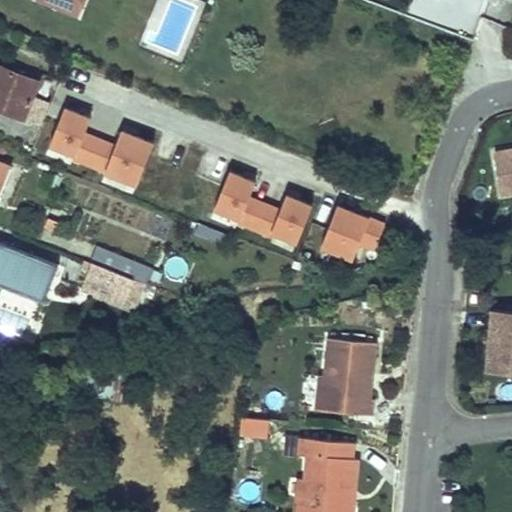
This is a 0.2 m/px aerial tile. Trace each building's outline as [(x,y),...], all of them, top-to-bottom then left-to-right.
[(43,0),(64,8),(77,14),(81,5),(74,2),(69,0),(43,0)] [(0,67),(0,108),(23,118),(37,82),(0,67)] [(54,92),(66,98),(75,78),(62,72),(55,87),(55,88),(54,92)] [(43,146),(136,178),(152,134),(119,123),(113,138),(84,128),(90,111),(59,100),(43,146)] [(511,145),(493,148),(501,193),(511,191),(511,145)] [(0,193),(10,167),(0,162),(0,193)] [(249,193),(256,175),(226,164),(209,209),(294,240),(310,197),(283,187),(277,203),(249,193)] [(316,241),(350,256),(356,243),(372,249),(385,219),(336,198),(316,241)] [(0,282),(21,291),(24,284),(47,294),(58,266),(0,242),(0,282)] [(92,263),(134,280),(146,285),(152,270),(98,248),(92,263)] [(169,255),(164,275),(183,280),(187,259),(169,255)] [(134,280),(92,263),(82,287),(123,304),(134,280)] [(24,284),(21,291),(44,301),(47,294),(24,284)] [(511,314),(490,312),(484,372),(511,374),(511,314)] [(322,384),(319,407),(371,412),(372,396),(369,396),(362,395),(364,371),(370,372),(373,340),(326,336),(326,338),(324,362),(323,373),(322,384)] [(362,395),(369,396),(370,372),(364,371),(362,395)] [(317,372),(313,407),(319,407),(322,384),(323,373),(317,372)] [(268,419),(241,417),(240,434),(267,437),(268,419)] [(304,477),(301,511),(344,511),(347,488),(354,489),(356,456),(350,455),(352,441),(300,435),(299,452),(307,453),(304,477)] [(294,511),(301,511),(304,477),(299,477),(294,511)] [(347,488),(344,511),(351,511),(354,489),(347,488)]
